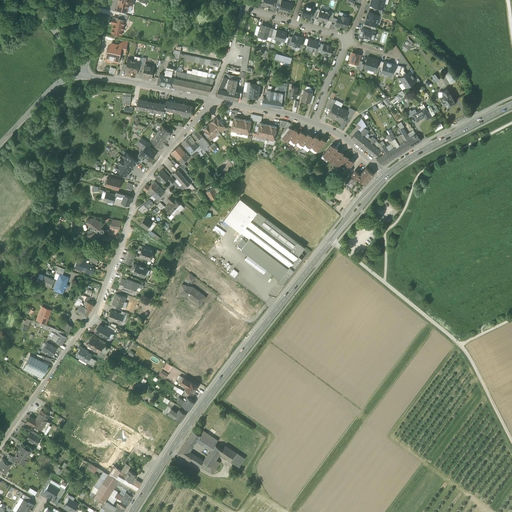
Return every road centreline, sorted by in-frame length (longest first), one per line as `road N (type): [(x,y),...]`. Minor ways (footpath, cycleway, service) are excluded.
road 1 (residential): [(0,446),(96,313),(142,182),(208,99)]
road 2 (tertiary): [(157,471),(331,240)]
road 3 (track): [(511,442),(459,345),(348,254)]
road 4 (tertiary): [(387,174),(511,104)]
road 5 (residential): [(157,471),(86,426),(110,386)]
road 6 (residential): [(83,77),(208,99)]
